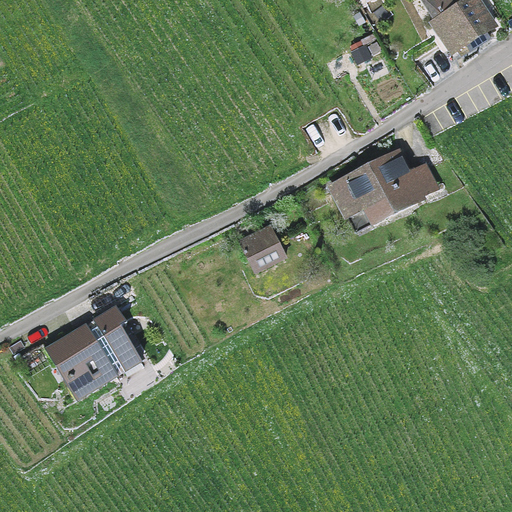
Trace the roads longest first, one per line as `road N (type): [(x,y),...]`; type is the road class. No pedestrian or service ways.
road 1 (residential): [(0,336),(276,193),(511,41)]
road 2 (trunk): [(511,362),(283,511)]
